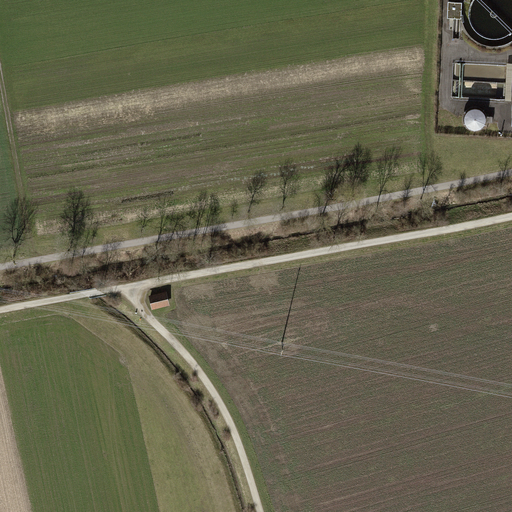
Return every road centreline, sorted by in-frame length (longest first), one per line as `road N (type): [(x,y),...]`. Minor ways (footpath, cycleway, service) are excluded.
road 1 (track): [(0,266),(511,173)]
road 2 (track): [(511,216),(130,287)]
road 3 (track): [(130,287),(221,400),(260,511)]
road 4 (track): [(0,76),(28,261)]
road 5 (track): [(511,57),(444,60),(450,106),(495,108),(511,130)]
road 6 (track): [(130,287),(0,310)]
